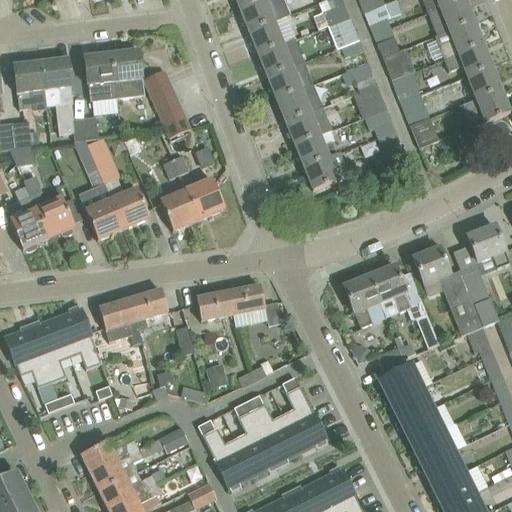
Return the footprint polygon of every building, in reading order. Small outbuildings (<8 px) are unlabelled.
[(235,0),(240,12),(265,2),(269,0),(235,0)] [(240,12),(249,34),(274,24),(283,20),(274,0),(269,0),(265,2),(240,12)] [(328,29),(332,27),(350,20),(341,0),(333,0),(322,4),(327,15),(324,16),(328,29)] [(357,0),(364,15),(385,7),(382,0),(357,0)] [(427,16),(440,11),(465,1),(464,0),(422,0),(424,3),(423,3),(427,16)] [(440,11),(449,34),(474,24),(465,1),(440,11)] [(364,15),(373,38),(391,31),(387,21),(402,15),(396,2),(385,7),(364,15)] [(332,27),(341,50),(359,43),(350,20),(332,27)] [(249,34),(258,57),(283,47),(274,24),(249,34)] [(435,40),(444,62),(458,57),(483,47),(474,24),(449,34),(435,40)] [(391,31),(373,38),(377,47),(395,40),(391,31)] [(344,76),(353,72),(368,66),(359,43),(341,50),(347,66),(341,68),(344,76)] [(258,57),(267,80),(292,70),(283,47),(258,57)] [(463,69),(467,79),(492,69),(483,47),(458,57),(444,62),(449,75),(463,69)] [(383,60),(392,83),(411,75),(415,74),(406,51),(383,60)] [(139,53),(111,56),(116,101),(144,98),(142,82),(139,53)] [(116,101),(111,56),(84,60),(87,88),(88,88),(90,105),(92,104),(93,116),(101,115),(100,103),(116,101)] [(40,65),(44,93),(59,92),(60,106),(55,107),(59,137),(73,135),(74,145),(87,143),(85,121),(74,123),(72,106),(73,106),(71,90),(68,61),(40,65)] [(45,103),(44,93),(40,65),(13,68),(16,97),(17,97),(19,113),(32,111),(31,104),(45,103)] [(267,80),(276,102),(301,92),(311,88),(301,66),(292,70),(267,80)] [(355,85),(359,95),(377,88),(368,66),(353,72),(357,84),(355,85)] [(467,79),(476,102),(501,92),(492,69),(467,79)] [(149,93),(150,95),(171,86),(165,74),(147,82),(149,93)] [(392,83),(401,106),(420,98),(411,75),(392,83)] [(171,86),(150,95),(155,107),(176,97),(171,86)] [(354,100),(362,120),(386,110),(377,88),(359,95),(360,98),(354,100)] [(276,102),(286,125),(310,115),(301,92),(276,102)] [(501,92),(476,102),(485,126),(510,116),(501,92)] [(160,118),(181,108),(176,97),(155,107),(160,118)] [(406,119),(410,129),(427,122),(423,112),(425,111),(420,98),(401,106),(406,119)] [(165,129),(186,120),(181,108),(160,118),(165,129)] [(286,125),(295,148),(319,138),(331,132),(322,110),(310,115),(286,125)] [(374,131),(377,141),(396,133),(386,110),(362,120),(363,122),(365,121),(369,133),(374,131)] [(96,120),(85,121),(87,143),(99,141),(96,120)] [(186,120),(165,129),(170,141),(191,132),(186,120)] [(427,122),(410,129),(419,152),(437,145),(427,122)] [(28,124),(12,126),(16,152),(31,150),(28,124)] [(0,127),(0,154),(1,154),(16,152),(12,126),(0,127)] [(396,133),(377,141),(383,156),(373,160),(379,175),(405,164),(397,144),(400,143),(396,133)] [(295,148),(304,170),(337,157),(332,145),(324,148),(319,138),(295,148)] [(105,141),(88,148),(98,171),(104,187),(114,183),(115,183),(121,180),(105,141)] [(364,156),(361,149),(352,152),(355,160),(364,156)] [(16,152),(10,153),(17,169),(34,167),(31,150),(16,152)] [(337,157),(304,170),(313,194),(338,184),(334,173),(345,169),(339,156),(337,157)] [(182,158),(172,162),(179,178),(189,173),(182,158)] [(179,178),(172,162),(163,167),(170,182),(179,178)] [(94,191),(78,198),(85,213),(90,225),(98,244),(124,232),(111,202),(104,187),(98,171),(88,176),(94,191)] [(24,185),(31,200),(49,241),(61,236),(62,237),(64,238),(72,235),(72,233),(72,231),(75,230),(61,199),(44,207),(40,197),(43,195),(41,192),(39,192),(34,181),(24,185)] [(212,181),(186,192),(199,223),(225,212),(212,181)] [(136,190),(111,202),(124,232),(150,221),(142,203),(136,190)] [(199,223),(186,192),(159,204),(173,235),(199,223)] [(49,241),(31,200),(5,212),(23,253),(25,252),(26,253),(28,254),(36,251),(37,248),(36,247),(49,241)] [(467,239),(475,257),(478,266),(490,261),(495,273),(508,268),(503,256),(506,255),(495,228),(467,239)] [(461,339),(467,336),(482,330),(462,279),(452,283),(447,269),(439,251),(413,261),(424,288),(428,300),(443,294),(450,310),(461,339)] [(511,252),(506,255),(503,256),(508,268),(511,266),(511,252)] [(369,279),(380,307),(393,302),(399,315),(407,312),(411,323),(416,322),(428,352),(439,348),(439,347),(410,275),(399,280),(394,269),(383,273),(381,270),(368,275),(370,279),(369,279)] [(478,272),(462,279),(482,330),(497,324),(499,323),(478,272)] [(386,320),(380,307),(369,279),(368,279),(366,276),(353,281),(355,285),(344,289),(361,331),(386,320)] [(228,295),(233,318),(235,329),(267,323),(260,288),(228,295)] [(161,292),(130,302),(137,324),(138,333),(147,330),(145,322),(168,315),(161,292)] [(201,324),(233,318),(228,295),(196,301),(201,324)] [(137,324),(130,302),(120,305),(99,311),(105,330),(106,334),(109,345),(131,339),(133,348),(142,345),(138,333),(137,324)] [(55,322),(70,360),(80,357),(86,373),(101,367),(80,312),(55,322)] [(511,317),(499,323),(497,324),(509,354),(511,352),(511,317)] [(30,332),(51,386),(66,380),(60,364),(70,360),(55,322),(30,332)] [(188,356),(190,366),(196,364),(187,329),(175,332),(181,358),(188,356)] [(479,354),(484,365),(495,360),(482,330),(467,336),(475,356),(479,354)] [(51,386),(30,332),(6,341),(20,379),(29,376),(36,392),(51,386)] [(439,347),(439,348),(441,353),(448,350),(453,361),(460,358),(453,342),(439,347)] [(372,354),(359,346),(354,356),(359,366),(368,363),(372,354)] [(397,353),(401,362),(401,363),(407,361),(412,359),(407,349),(397,353)] [(397,353),(396,351),(377,359),(381,370),(401,362),(397,353)] [(261,366),(266,378),(287,367),(281,356),(261,366)] [(484,365),(493,387),(503,382),(495,360),(484,365)] [(401,362),(381,370),(386,379),(410,367),(407,361),(401,363),(401,362)] [(392,405),(420,391),(432,385),(421,363),(381,383),(392,405)] [(206,371),(212,391),(223,388),(217,368),(206,371)] [(179,399),(175,387),(171,373),(157,377),(160,390),(152,394),(156,403),(169,397),(179,399)] [(287,396),(300,390),(295,380),(282,387),(287,396)] [(493,387),(501,408),(511,404),(511,403),(503,382),(493,387)] [(95,394),(99,403),(112,398),(108,389),(95,394)] [(283,418),(301,454),(326,442),(300,390),(287,396),(285,397),(293,413),(283,418)] [(392,405),(403,426),(431,412),(420,391),(392,405)] [(71,397),(58,402),(61,411),(74,406),(71,397)] [(258,399),(246,405),(251,415),(263,408),(258,399)] [(132,412),(134,403),(120,400),(118,409),(132,412)] [(61,411),(58,402),(44,407),(48,416),(61,411)] [(511,404),(501,408),(510,430),(511,429),(511,404)] [(251,415),(246,405),(234,411),(239,421),(251,415)] [(265,408),(263,408),(251,415),(277,467),(301,454),(283,418),(272,423),(265,408)] [(403,426),(413,447),(441,433),(431,412),(403,426)] [(245,437),(235,442),(253,479),(277,467),(251,415),(239,421),(237,421),(245,437)] [(197,429),(202,439),(215,433),(210,423),(197,429)] [(217,432),(215,433),(202,439),(229,491),(253,479),(235,442),(225,447),(217,432)] [(90,476),(99,494),(126,480),(137,475),(132,466),(143,460),(144,461),(164,451),(167,456),(188,446),(182,433),(140,452),(117,462),(90,476)] [(413,447),(424,468),(452,454),(441,433),(413,447)] [(81,458),(90,476),(117,462),(140,452),(135,442),(113,453),(108,444),(81,458)] [(424,468),(434,490),(462,476),(452,454),(424,468)] [(502,455),(490,462),(496,473),(508,467),(502,455)] [(361,511),(341,472),(317,485),(330,511),(361,511)] [(162,473),(152,478),(155,484),(165,479),(162,473)] [(99,494),(107,511),(135,498),(156,487),(155,484),(152,478),(141,483),(137,475),(126,480),(99,494)] [(434,490),(445,511),(473,497),(462,476),(434,490)] [(16,477),(0,484),(0,510),(27,497),(16,477)] [(330,511),(317,485),(293,497),(300,511),(330,511)] [(196,511),(217,502),(209,486),(188,496),(191,503),(170,511),(196,511)] [(107,511),(141,511),(139,506),(160,496),(156,487),(135,498),(107,511)] [(0,511),(34,511),(27,497),(0,510),(0,511)] [(300,511),(293,497),(269,509),(270,511),(300,511)] [(445,511),(480,511),(473,497),(445,511)]
